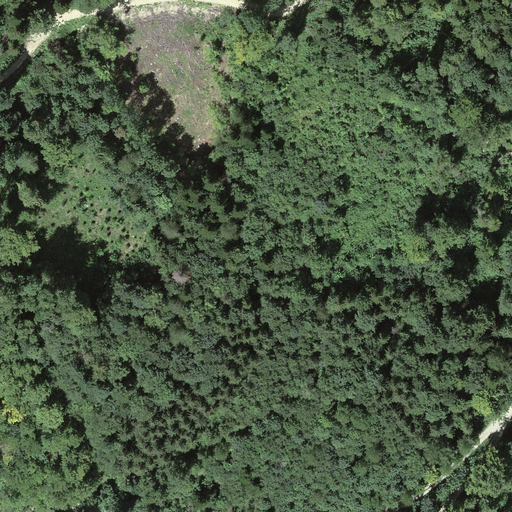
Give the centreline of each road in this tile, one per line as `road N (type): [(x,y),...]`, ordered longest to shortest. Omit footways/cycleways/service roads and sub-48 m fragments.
road 1 (track): [(69,506),(102,482),(185,453),(260,412),(319,339),(327,278),(372,227)]
road 2 (track): [(511,249),(496,296),(508,349),(501,429),(441,511)]
road 3 (track): [(374,511),(432,485),(511,403)]
road 4 (track): [(146,0),(67,15),(0,77)]
